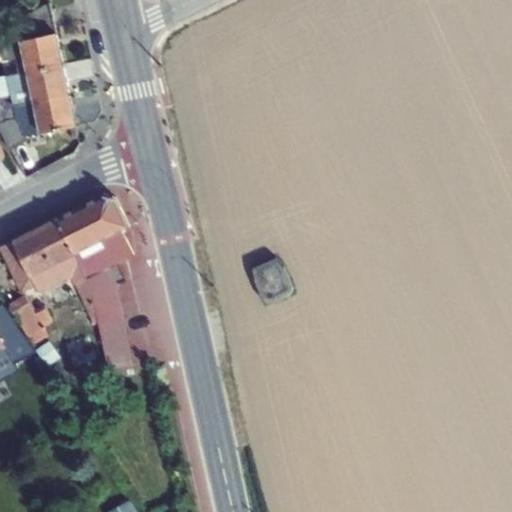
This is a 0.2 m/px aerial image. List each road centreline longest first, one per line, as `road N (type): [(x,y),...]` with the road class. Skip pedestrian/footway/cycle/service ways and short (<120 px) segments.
road 1 (primary): [(228,511),(160,136)]
road 2 (primary): [(136,148),(219,511)]
road 3 (tertiary): [(136,148),(0,219)]
